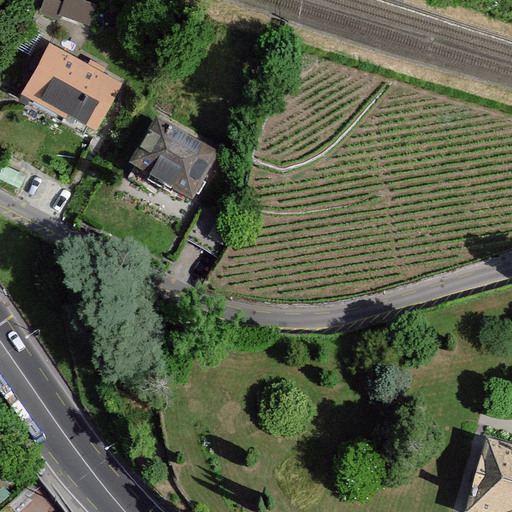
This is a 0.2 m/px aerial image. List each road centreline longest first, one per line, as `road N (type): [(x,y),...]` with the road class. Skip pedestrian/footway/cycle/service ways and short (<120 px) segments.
road 1 (residential): [(0,202),(202,303),(242,312),(344,312),(511,264)]
road 2 (primary): [(0,343),(130,511)]
